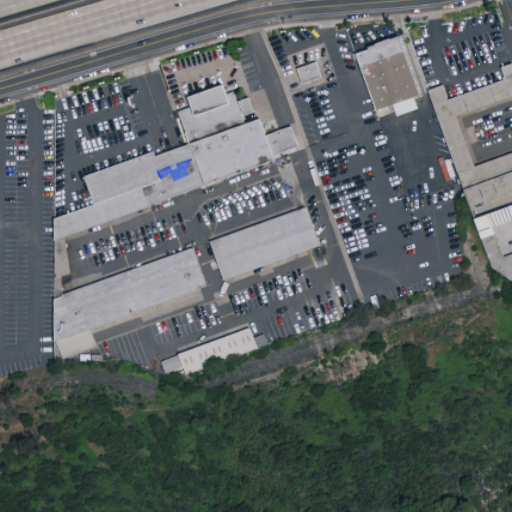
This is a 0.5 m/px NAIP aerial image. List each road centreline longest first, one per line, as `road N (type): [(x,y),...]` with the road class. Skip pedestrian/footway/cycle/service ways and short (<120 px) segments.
road 1 (tertiary): [(0,96),(243,22),(434,0)]
road 2 (motorway): [(0,49),(152,0)]
